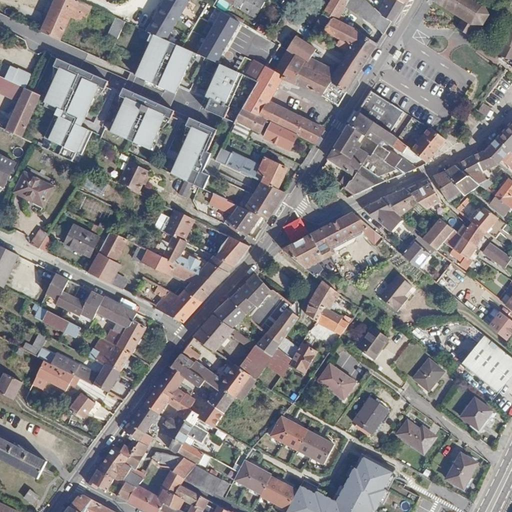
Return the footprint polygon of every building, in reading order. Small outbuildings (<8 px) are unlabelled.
[(92,10),(71,0),(57,0),(41,33),(62,43),(73,21),(84,25),(92,10)] [(164,0),(164,2),(183,12),(189,0),(188,0),(164,0)] [(261,0),(226,0),(255,18),(265,2),(261,0)] [(382,37),(390,24),(355,0),(349,0),(346,6),(337,0),(333,0),(322,20),(334,26),(342,13),(369,31),(370,29),(382,37)] [(386,0),(385,3),(388,5),(382,16),(391,23),(402,4),(404,0),(386,0)] [(434,0),(434,2),(460,20),(457,25),(470,34),(476,26),(481,26),(488,15),(482,3),(477,0),(434,0)] [(156,15),(175,25),(183,12),(164,2),(156,15)] [(154,33),(166,39),(175,25),(156,15),(147,30),(154,33)] [(116,18),(108,35),(117,39),(126,23),(116,18)] [(322,20),(315,32),(352,50),(359,38),(334,26),(322,20)] [(261,25),(257,31),(267,36),(271,30),(261,25)] [(166,39),(154,33),(135,72),(155,82),(157,78),(165,81),(163,86),(174,91),(193,52),(166,39)] [(376,46),(359,38),(352,50),(369,58),(376,46)] [(511,41),(506,38),(503,47),(511,52),(511,41)] [(369,58),(352,50),(335,76),(310,64),(315,55),(297,43),(288,58),(291,60),(307,70),(305,72),(347,94),(369,58)] [(511,59),(511,52),(503,47),(500,55),(510,61),(511,59)] [(61,70),(46,101),(86,119),(100,89),(106,92),(110,83),(59,59),(55,67),(61,70)] [(338,108),(347,94),(305,72),(307,70),(291,60),(284,74),(255,61),(249,74),(263,80),(244,113),(297,139),(314,147),(323,132),(268,107),(283,84),(323,99),(338,108)] [(201,103),(206,106),(205,108),(224,117),(229,106),(228,106),(243,75),(220,64),(201,103)] [(170,112),(120,89),(116,97),(122,100),(115,115),(154,133),(161,118),(166,120),(170,112)] [(0,128),(19,138),(38,97),(24,90),(7,128),(0,124),(0,128)] [(369,93),(363,102),(384,117),(390,109),(369,93)] [(58,110),(45,139),(51,142),(46,151),(71,162),(75,154),(81,156),(92,133),(82,128),(86,119),(46,101),(45,103),(58,110)] [(384,117),(363,102),(356,114),(389,137),(397,125),(384,117)] [(479,112),(487,115),(490,108),(483,104),(479,112)] [(297,139),(244,113),(238,125),(268,140),(267,143),(291,154),(297,139)] [(389,137),(356,114),(352,120),(348,127),(359,137),(372,149),(404,175),(417,170),(383,144),(384,142),(402,155),(406,150),(389,137)] [(154,133),(115,115),(107,133),(145,151),(154,133)] [(214,133),(186,120),(183,128),(177,125),(170,140),(207,158),(208,155),(205,153),(214,133)] [(511,149),(511,122),(497,138),(510,149),(511,149)] [(359,137),(348,127),(341,138),(333,150),(346,158),(359,137)] [(425,134),(420,141),(435,155),(442,147),(425,134)] [(510,149),(497,138),(483,155),(495,167),(500,160),(510,149)] [(200,173),(207,158),(170,140),(162,157),(167,160),(162,172),(201,190),(207,177),(200,173)] [(435,155),(420,141),(409,153),(428,165),(435,155)] [(385,184),(404,175),(372,149),(359,167),(385,184)] [(511,149),(510,149),(500,160),(510,169),(511,166),(511,149)] [(346,158),(333,150),(330,155),(327,159),(352,176),(350,179),(350,183),(354,182),(362,169),(359,167),(346,158)] [(19,165),(0,155),(0,182),(2,183),(0,185),(8,190),(19,165)] [(495,167),(483,155),(473,158),(455,167),(481,187),(484,184),(476,178),(495,167)] [(144,170),(125,161),(114,182),(133,192),(144,170)] [(288,171),(265,161),(258,176),(264,179),(261,184),(278,191),(288,171)] [(490,193),(481,187),(455,167),(446,172),(461,194),(462,196),(471,192),(483,201),(490,193)] [(355,198),(385,184),(362,169),(354,182),(350,183),(345,190),(355,198)] [(461,194),(446,172),(433,178),(443,195),(451,192),(454,196),(461,194)] [(55,190),(28,177),(19,194),(37,203),(36,205),(45,210),(55,190)] [(511,194),(511,182),(508,179),(495,197),(510,208),(511,209),(511,202),(509,199),(511,194)] [(278,191),(261,184),(248,213),(260,218),(267,222),(284,195),(278,191)] [(443,203),(431,185),(411,195),(426,208),(428,210),(443,203)] [(404,220),(426,208),(411,195),(405,190),(384,200),(363,210),(384,228),(402,218),(404,220)] [(246,237),(260,218),(248,213),(211,195),(206,205),(234,218),(228,226),(246,237)] [(470,220),(473,223),(484,231),(493,217),(480,206),(470,220)] [(207,229),(180,215),(169,236),(187,245),(216,260),(233,269),(243,258),(249,250),(231,240),(222,253),(215,249),(213,254),(198,246),(207,229)] [(384,239),(354,215),(285,250),(283,252),(306,270),(333,257),(330,249),(358,234),(376,250),(384,239)] [(292,242),(309,232),(300,217),(283,227),(292,242)] [(423,238),(437,249),(454,229),(441,218),(423,238)] [(462,239),(472,249),(484,231),(473,223),(469,229),(462,239)] [(465,226),(458,236),(462,239),(469,229),(465,226)] [(98,239),(76,227),(65,246),(88,258),(98,239)] [(44,231),(38,246),(47,249),(53,234),(44,231)] [(110,233),(97,257),(114,265),(126,242),(110,233)] [(164,234),(154,255),(176,267),(187,245),(169,236),(164,234)] [(462,239),(458,236),(451,247),(458,252),(455,256),(463,263),(472,249),(462,239)] [(437,254),(419,240),(406,257),(423,271),(437,254)] [(0,288),(0,289),(18,255),(0,245),(0,288)] [(487,245),(480,254),(502,270),(509,260),(487,245)] [(139,262),(148,266),(147,269),(176,284),(179,278),(191,285),(180,298),(198,307),(217,287),(185,271),(176,267),(144,251),(139,262)] [(114,265),(97,257),(89,274),(113,286),(121,268),(114,265)] [(188,265),(185,271),(217,287),(233,269),(216,260),(204,273),(188,265)] [(116,285),(124,288),(127,278),(119,275),(116,285)] [(255,277),(244,287),(265,300),(274,291),(255,277)] [(413,288),(399,277),(381,300),(398,315),(405,306),(401,303),(413,288)] [(321,320),(328,310),(338,296),(322,283),(308,303),(312,313),(321,320)] [(244,287),(231,298),(251,311),(260,301),(262,303),(265,300),(244,287)] [(136,313),(85,288),(76,306),(89,313),(120,328),(127,331),(132,321),(136,313)] [(276,289),(274,291),(278,294),(277,296),(291,307),(286,314),(299,323),(304,317),(300,307),(276,289)] [(183,324),(198,307),(180,298),(173,294),(156,309),(183,324)] [(511,295),(508,301),(504,298),(502,301),(511,308),(511,295)] [(231,298),(213,316),(234,330),(251,311),(231,298)] [(76,306),(67,324),(79,330),(90,336),(93,331),(82,325),(89,313),(76,306)] [(328,310),(321,320),(343,336),(350,326),(328,310)] [(511,342),(511,322),(500,312),(488,326),(511,344),(511,342)] [(261,328),(269,333),(278,319),(270,314),(261,328)] [(290,335),(299,323),(286,314),(276,326),(290,335)] [(252,374),(258,377),(275,355),(260,346),(234,330),(213,316),(194,339),(215,351),(231,334),(255,349),(241,367),(252,374)] [(106,329),(99,341),(129,356),(144,327),(132,321),(127,331),(120,328),(116,334),(106,329)] [(326,340),(331,330),(316,323),(311,333),(326,340)] [(79,330),(67,324),(62,334),(74,341),(79,330)] [(290,335),(276,326),(260,346),(275,355),(290,335)] [(479,344),(463,365),(498,395),(511,379),(511,359),(473,327),(467,334),(479,344)] [(392,340),(374,328),(363,344),(381,356),(392,340)] [(39,355),(46,337),(38,334),(33,345),(26,342),(23,348),(39,355)] [(308,339),(292,360),(306,371),(322,350),(308,339)] [(106,368),(119,375),(129,356),(99,341),(89,361),(105,369),(106,368)] [(188,347),(181,355),(189,360),(195,352),(188,347)] [(199,385),(202,381),(205,378),(190,369),(193,364),(189,360),(181,355),(171,368),(199,385)] [(59,356),(54,365),(82,379),(110,393),(119,375),(106,368),(105,369),(101,377),(59,356)] [(54,365),(47,361),(35,384),(45,390),(50,381),(69,391),(72,384),(78,387),(82,379),(54,365)] [(193,364),(190,369),(205,378),(220,386),(225,378),(195,361),(193,364)] [(235,363),(225,378),(220,386),(237,395),(252,374),(241,367),(235,363)] [(356,379),(334,363),(322,380),(344,396),(356,379)] [(430,364),(416,383),(431,395),(446,375),(430,364)] [(166,374),(157,388),(173,397),(181,383),(166,374)] [(252,374),(237,395),(242,399),(258,377),(252,374)] [(5,375),(0,384),(0,394),(13,402),(22,385),(5,375)] [(210,399),(227,409),(237,395),(220,386),(205,378),(202,381),(217,389),(210,399)] [(182,410),(198,419),(201,414),(182,402),(173,397),(157,388),(148,399),(164,409),(169,402),(182,410)] [(96,402),(84,392),(73,406),(85,416),(96,402)] [(187,394),(182,402),(201,414),(216,423),(227,409),(210,399),(203,410),(193,404),(195,399),(187,394)] [(389,409),(370,397),(354,422),(373,434),(389,409)] [(493,416),(475,402),(462,421),(479,434),(493,416)] [(141,408),(131,423),(140,429),(146,421),(153,426),(157,419),(141,408)] [(182,410),(175,419),(174,421),(189,431),(202,439),(210,427),(198,419),(182,410)] [(284,443),(294,422),(281,416),(270,436),(284,443)] [(177,448),(183,439),(189,431),(174,421),(175,419),(173,417),(169,422),(172,424),(168,431),(174,436),(169,444),(176,449),(177,448)] [(130,438),(134,441),(140,444),(142,441),(148,432),(153,426),(146,421),(140,429),(131,423),(126,430),(132,435),(130,438)] [(294,422),(284,443),(298,450),(309,429),(294,422)] [(398,435),(424,454),(435,438),(422,428),(419,432),(406,423),(398,435)] [(311,457),(322,436),(309,429),(298,450),(311,457)] [(148,432),(142,441),(150,446),(155,436),(148,432)] [(335,443),(322,436),(311,457),(324,464),(335,443)] [(202,450),(183,439),(177,448),(198,459),(202,450)] [(0,461),(36,480),(45,463),(26,454),(17,447),(16,449),(0,440),(0,461)] [(134,441),(132,444),(138,447),(147,451),(150,446),(142,441),(140,444),(134,441)] [(106,458),(123,468),(138,447),(132,444),(129,447),(125,445),(120,453),(113,448),(106,458)] [(138,447),(123,468),(128,472),(131,469),(135,471),(142,460),(144,461),(150,452),(147,451),(138,447)] [(177,466),(189,474),(197,462),(184,454),(157,455),(152,463),(158,469),(177,466)] [(301,485),(286,511),(372,511),(374,509),(377,510),(387,489),(385,488),(393,471),(363,456),(357,467),(354,466),(337,501),(317,491),(315,493),(301,485)] [(476,466),(460,457),(445,482),(460,491),(476,466)] [(116,497),(127,503),(136,487),(138,488),(143,481),(128,472),(123,468),(106,458),(98,471),(115,482),(119,477),(126,482),(116,497)] [(248,488),(260,466),(246,459),(234,480),(248,488)] [(177,466),(174,469),(187,477),(189,474),(177,466)] [(260,466),(248,488),(262,495),(271,476),(272,473),(260,466)] [(127,503),(143,511),(157,511),(164,503),(168,506),(183,483),(187,477),(174,469),(163,487),(165,488),(156,501),(154,500),(155,498),(138,488),(136,487),(127,503)] [(196,469),(190,484),(225,497),(231,482),(196,469)] [(108,493),(115,482),(98,471),(88,486),(96,491),(98,488),(108,493)] [(284,482),(271,476),(262,495),(261,497),(273,504),(284,482)] [(298,490),(284,482),(273,504),(287,510),(298,490)] [(175,511),(201,511),(210,498),(192,488),(177,510),(175,511)] [(40,497),(31,492),(27,501),(36,505),(40,497)] [(111,511),(86,497),(78,498),(67,511),(111,511)] [(157,511),(164,511),(168,506),(164,503),(157,511)]
